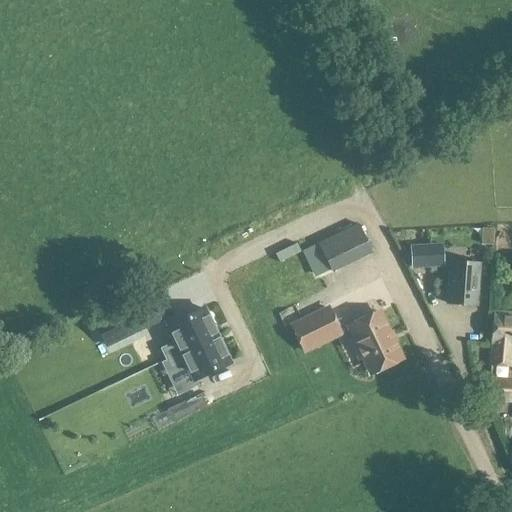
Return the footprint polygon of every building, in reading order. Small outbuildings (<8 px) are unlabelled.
[(333,271),(346,265),(332,236),(319,243),(333,271)] [(411,268),(443,266),(442,244),(403,247),(404,257),(410,256),(411,268)] [(451,260),(447,302),(477,305),(481,263),(451,260)] [(333,301),(297,317),(308,343),(345,326),(333,301)] [(149,325),(138,303),(113,315),(123,337),(149,325)] [(216,336),(203,309),(167,326),(175,342),(160,349),(166,360),(216,336)] [(378,311),(348,324),(370,371),(400,358),(378,311)] [(491,367),(511,368),(511,313),(494,312),(491,367)] [(171,371),(185,364),(193,380),(229,363),(216,336),(166,360),(171,371)] [(511,380),(490,379),(489,399),(511,401),(511,380)]
